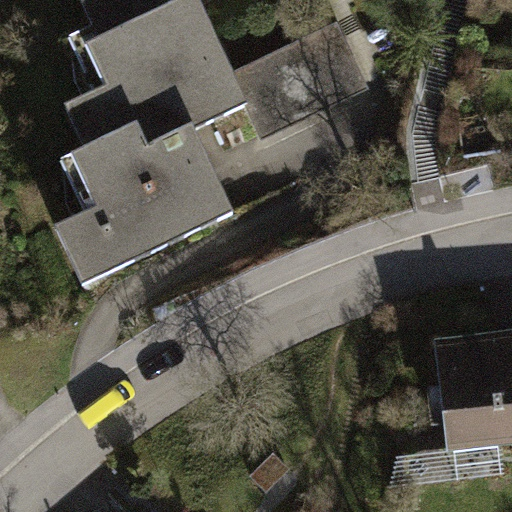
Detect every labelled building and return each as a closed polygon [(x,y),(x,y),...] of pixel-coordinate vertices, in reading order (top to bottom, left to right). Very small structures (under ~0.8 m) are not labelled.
[(79,0),(104,49),(198,3),(203,0),(79,0)] [(198,3),(104,49),(121,85),(67,111),(113,205),(59,231),(86,287),(234,216),(194,134),(249,108),(234,77),(198,3)] [(338,26),(234,77),(249,108),(264,136),(368,85),(338,26)] [(511,348),(444,356),(456,463),(511,456),(511,348)] [(277,460),(254,481),(267,495),(290,473),(277,460)]
